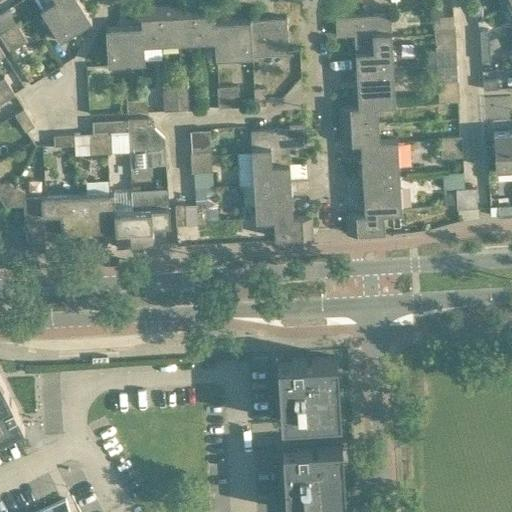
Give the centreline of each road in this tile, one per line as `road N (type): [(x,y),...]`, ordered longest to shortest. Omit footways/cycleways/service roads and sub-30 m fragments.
road 1 (tertiary): [(0,327),(372,304)]
road 2 (tertiary): [(371,268),(0,289)]
road 3 (residential): [(328,220),(313,0)]
road 4 (unclassified): [(384,511),(372,304)]
road 5 (tertiary): [(511,259),(371,268)]
road 6 (tertiary): [(372,304),(511,296)]
